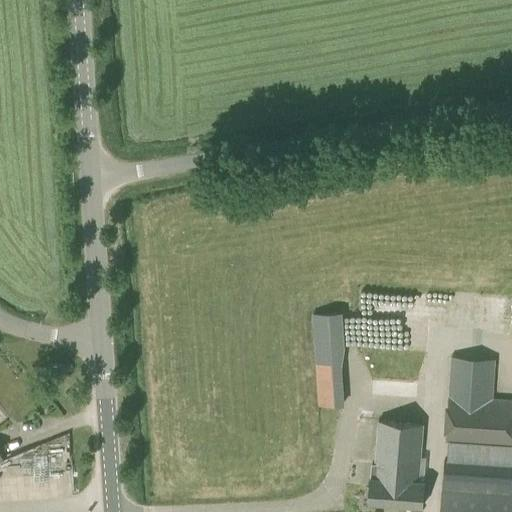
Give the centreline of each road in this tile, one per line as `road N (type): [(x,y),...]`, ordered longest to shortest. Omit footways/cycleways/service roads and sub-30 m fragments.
road 1 (unclassified): [(511,106),(90,180)]
road 2 (tertiary): [(90,180),(77,0)]
road 3 (tertiary): [(112,511),(101,338)]
road 4 (tertiary): [(101,338),(90,180)]
